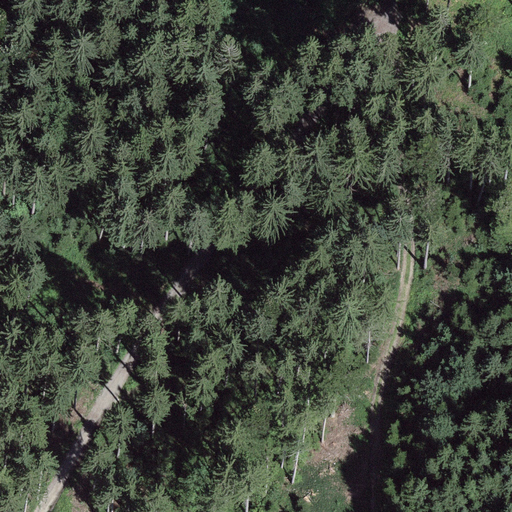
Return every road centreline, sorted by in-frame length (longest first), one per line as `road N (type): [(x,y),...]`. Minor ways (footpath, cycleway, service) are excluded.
road 1 (track): [(402,0),(296,104),(41,511)]
road 2 (track): [(381,20),(419,196),(381,511)]
